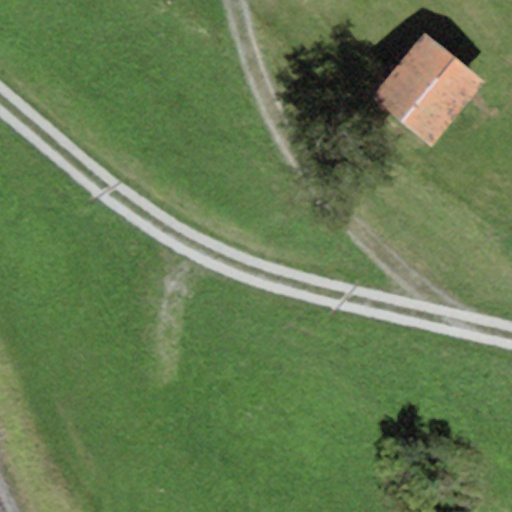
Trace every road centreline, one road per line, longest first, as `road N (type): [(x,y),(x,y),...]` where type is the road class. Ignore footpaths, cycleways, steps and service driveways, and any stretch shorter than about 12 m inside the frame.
road 1 (track): [(511,337),(230,265),(152,222),(0,103)]
road 2 (track): [(233,0),(259,89),(291,154),(449,322)]
